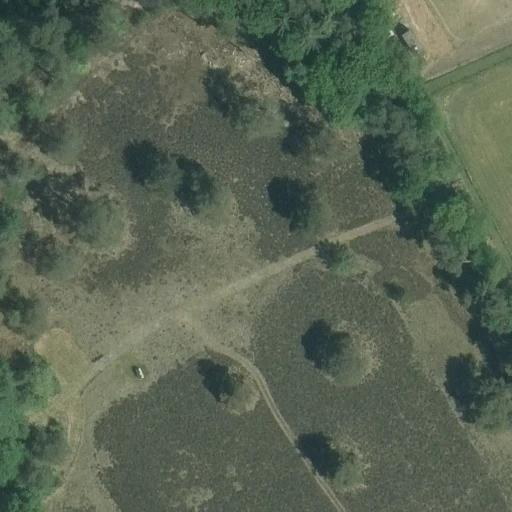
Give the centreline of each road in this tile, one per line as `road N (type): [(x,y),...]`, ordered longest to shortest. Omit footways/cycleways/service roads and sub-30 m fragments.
road 1 (track): [(29,511),(1,471),(10,451),(140,330),(317,246),(393,220),(475,173)]
road 2 (track): [(341,511),(256,371),(209,341),(187,309)]
road 3 (track): [(511,51),(380,108),(425,195)]
road 4 (track): [(429,203),(511,369)]
